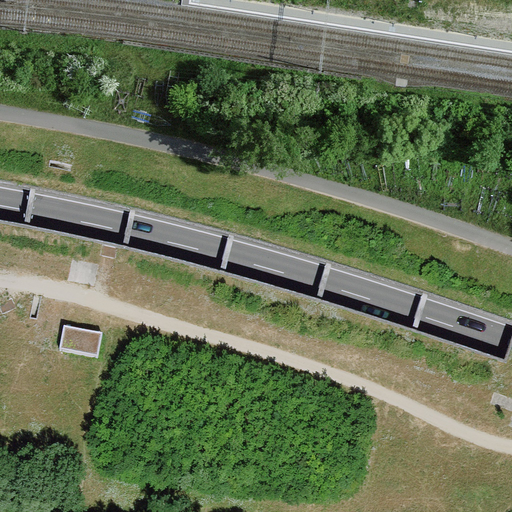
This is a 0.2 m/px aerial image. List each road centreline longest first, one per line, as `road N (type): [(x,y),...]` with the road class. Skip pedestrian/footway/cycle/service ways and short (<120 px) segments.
road 1 (motorway): [(511,345),(257,265),(0,205)]
road 2 (motorway): [(0,263),(206,307),(511,399)]
